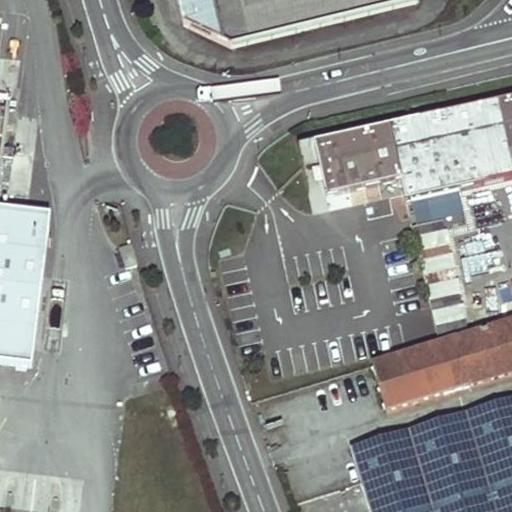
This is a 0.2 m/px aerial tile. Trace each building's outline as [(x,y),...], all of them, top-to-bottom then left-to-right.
[(225,49),(417,4),(416,0),(177,0),(184,28),(225,49)] [(405,202),(511,178),(511,100),(314,145),(327,199),(400,182),(405,202)] [(0,208),(0,363),(33,367),(51,214),(0,208)] [(449,231),(425,232),(426,268),(450,267),(449,231)] [(130,243),(119,247),(126,268),(138,264),(130,243)] [(456,280),(430,286),(433,298),(459,292),(456,280)] [(387,414),(511,374),(511,324),(372,367),(387,414)] [(368,511),(510,511),(511,402),(350,453),(368,511)]
